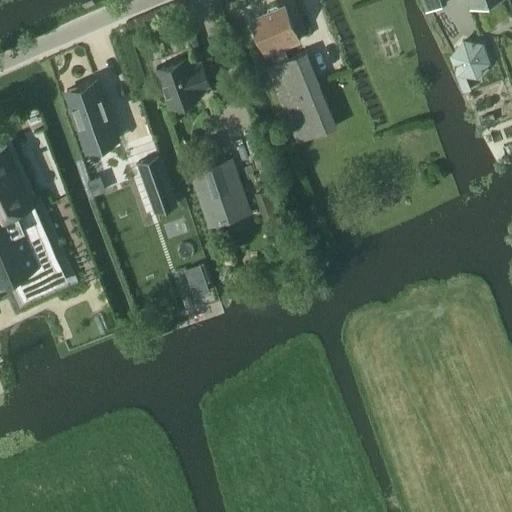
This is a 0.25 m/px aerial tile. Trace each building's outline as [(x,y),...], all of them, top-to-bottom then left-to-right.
[(283,46),(298,40),(283,3),(280,4),(275,3),(268,6),(267,9),(250,16),(265,54),(271,52),(274,62),(287,57),(283,46)] [(466,39),(453,54),(460,73),(479,76),(492,61),(485,43),(466,39)] [(275,62),(265,66),(273,85),(313,69),(305,50),(287,57),(275,62)] [(194,92),(208,89),(201,65),(188,68),(187,60),(157,68),(167,107),(196,100),(194,92)] [(96,80),(66,91),(83,140),(113,129),(96,80)] [(0,219),(0,217),(35,202),(8,141),(0,144),(0,226),(3,226),(0,219)] [(161,142),(139,151),(156,183),(173,177),(161,142)] [(209,224),(223,219),(247,211),(230,159),(192,171),(209,224)] [(227,252),(224,257),(226,262),(234,264),(238,258),(235,253),(227,252)] [(200,266),(185,271),(188,279),(203,274),(200,266)]
